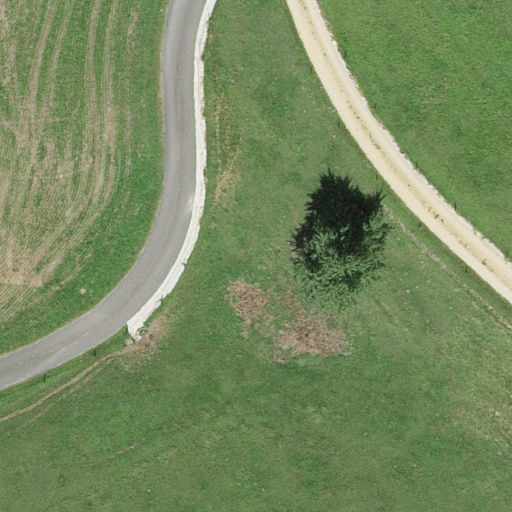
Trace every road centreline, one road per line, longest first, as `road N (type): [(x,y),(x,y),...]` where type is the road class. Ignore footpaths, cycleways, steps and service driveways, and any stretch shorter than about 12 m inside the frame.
road 1 (unclassified): [(0,364),(68,340),(139,288),(169,213),(181,0)]
road 2 (track): [(511,283),(406,186),(319,42),(304,0)]
